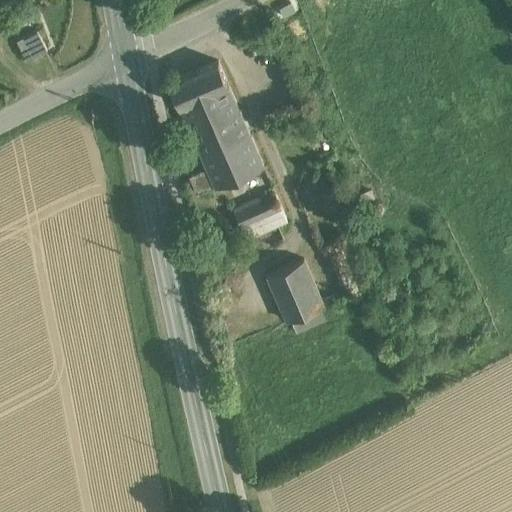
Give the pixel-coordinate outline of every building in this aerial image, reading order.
[(37,29),(17,40),(27,60),(47,49),(37,29)] [(249,132),(218,60),(170,81),(201,153),(249,132)] [(249,132),(201,153),(207,166),(190,174),(198,192),(263,164),(249,132)] [(275,191),(234,208),(247,238),(288,221),(275,191)] [(304,258),(267,274),(287,319),(324,303),(304,258)]
